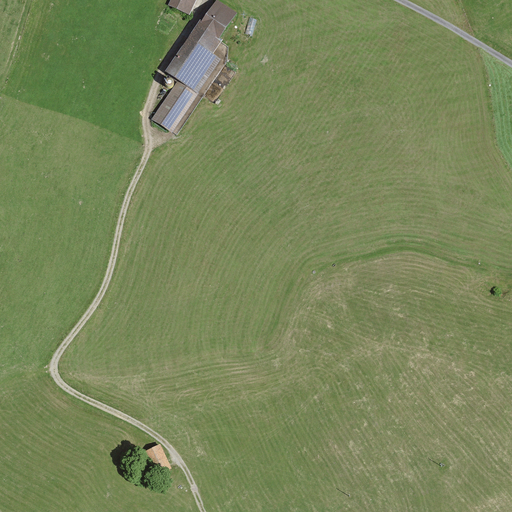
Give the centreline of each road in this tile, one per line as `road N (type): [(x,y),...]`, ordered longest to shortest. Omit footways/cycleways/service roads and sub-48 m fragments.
road 1 (track): [(208,0),(169,54),(150,101),(149,151),(100,297),(58,357),(59,379),(162,442),(203,511)]
road 2 (track): [(511,64),(394,0)]
